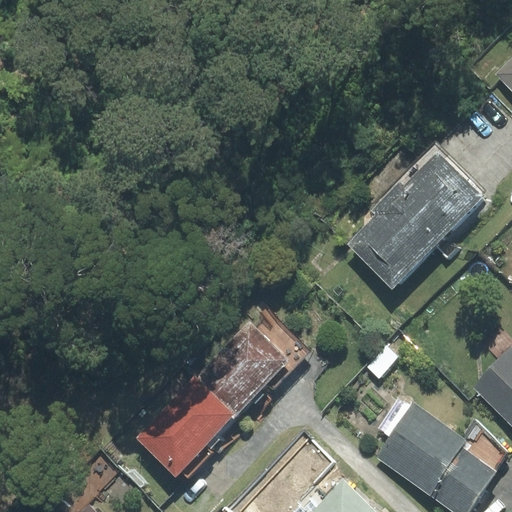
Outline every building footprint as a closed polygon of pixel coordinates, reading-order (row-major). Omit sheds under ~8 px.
[(511,60),(495,77),(511,93),(511,60)] [(377,221),(348,250),(394,296),(485,206),(438,159),(405,192),(402,189),(373,218),(377,221)] [(269,313),(138,446),(177,485),(236,425),(251,410),(258,418),(272,403),(269,400),(313,355),(308,350),(269,313)] [(397,362),(378,343),(360,361),(379,381),(397,362)] [(511,354),(473,391),(511,431),(511,354)] [(415,408),(375,461),(445,511),(475,511),(500,479),(464,453),(468,448),(415,408)] [(370,511),(344,486),(317,511),(370,511)]
